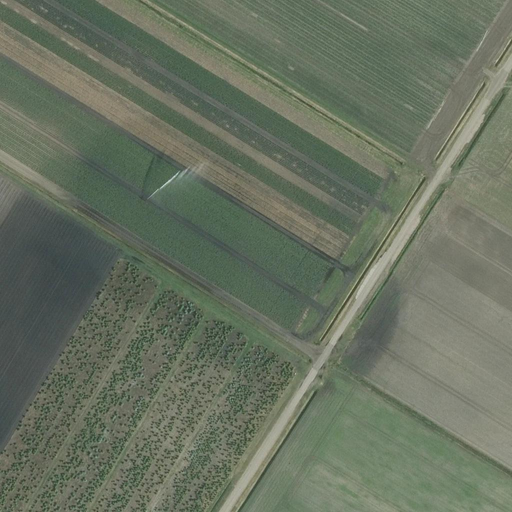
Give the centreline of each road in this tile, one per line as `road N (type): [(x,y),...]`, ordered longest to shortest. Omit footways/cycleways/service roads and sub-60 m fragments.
road 1 (unclassified): [(223,511),(511,59)]
road 2 (track): [(321,358),(0,155)]
